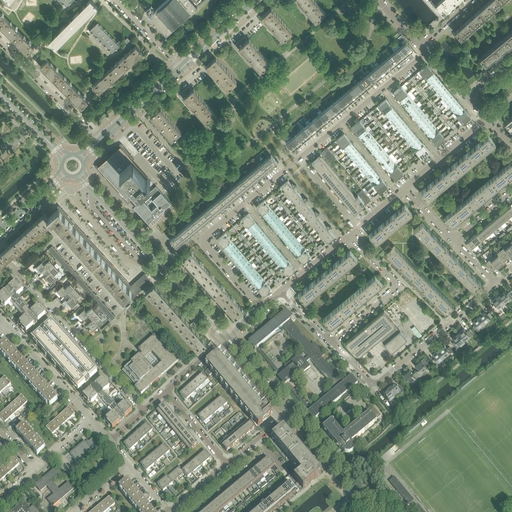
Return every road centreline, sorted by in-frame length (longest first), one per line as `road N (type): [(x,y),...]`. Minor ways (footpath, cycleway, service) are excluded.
road 1 (residential): [(261,308),(206,236),(427,52)]
road 2 (residential): [(0,249),(143,410)]
road 3 (residential): [(369,386),(495,284)]
road 4 (residential): [(331,342),(396,286),(352,232)]
road 5 (residential): [(99,141),(0,41)]
road 6 (residential): [(373,511),(289,412)]
road 7 (residential): [(90,420),(7,326)]
